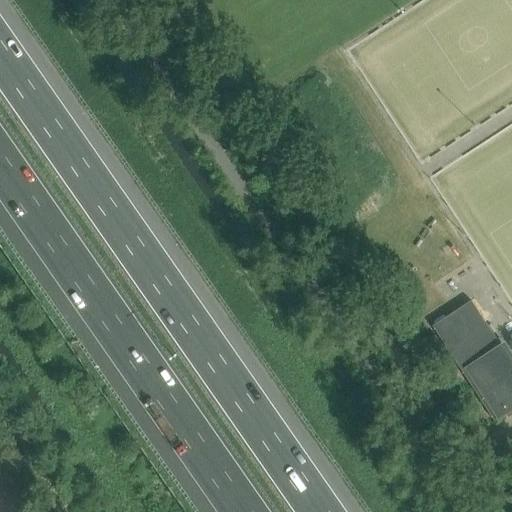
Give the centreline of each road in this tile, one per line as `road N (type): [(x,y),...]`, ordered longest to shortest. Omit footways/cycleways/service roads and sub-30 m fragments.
road 1 (motorway): [(325,511),(0,47)]
road 2 (motorway): [(0,166),(245,511)]
